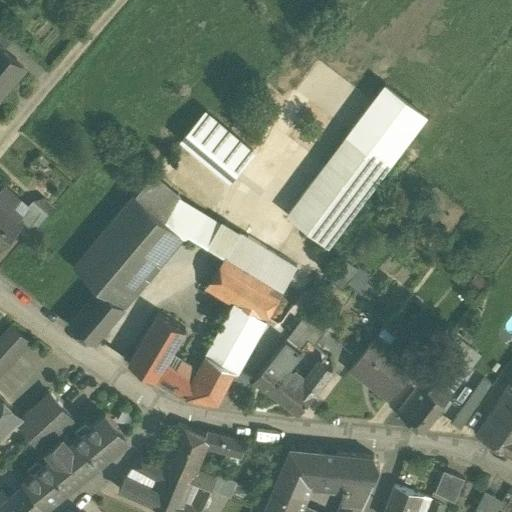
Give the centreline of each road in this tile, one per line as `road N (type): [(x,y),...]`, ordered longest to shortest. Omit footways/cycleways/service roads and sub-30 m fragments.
road 1 (residential): [(165,405),(257,431),(395,443)]
road 2 (residential): [(0,296),(165,405)]
road 3 (residential): [(65,511),(141,445),(165,405)]
road 4 (residential): [(395,443),(472,454),(511,479)]
